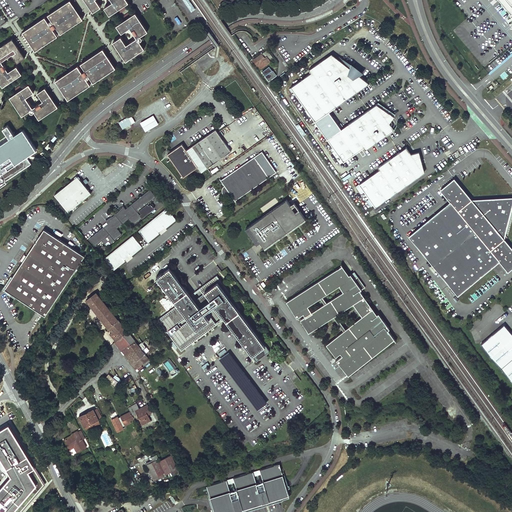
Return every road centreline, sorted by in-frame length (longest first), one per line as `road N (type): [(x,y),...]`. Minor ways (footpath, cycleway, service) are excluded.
road 1 (residential): [(117,148),(163,172),(331,402),(333,447),(291,511)]
road 2 (unknown): [(279,417),(246,439),(186,357),(219,334),(262,390)]
road 3 (tertiary): [(81,130),(225,22),(262,14)]
road 4 (secondary): [(410,0),(444,74),(511,152)]
road 5 (secondary): [(511,142),(448,68),(418,0)]
